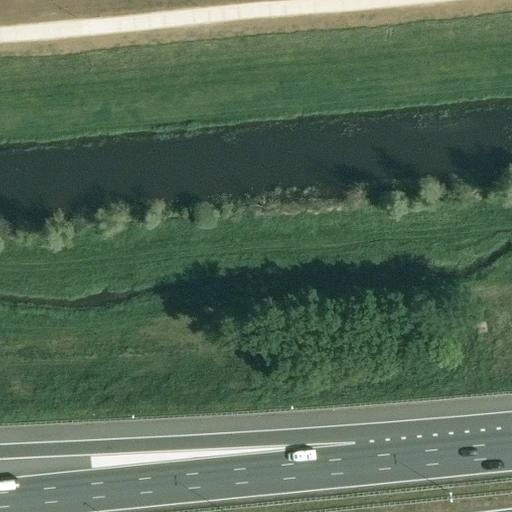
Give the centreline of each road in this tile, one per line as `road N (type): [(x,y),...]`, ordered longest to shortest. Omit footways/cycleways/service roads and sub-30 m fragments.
road 1 (motorway): [(358,464),(0,500)]
road 2 (motorway): [(358,464),(90,447),(0,451)]
road 3 (motorway): [(511,449),(358,464)]
